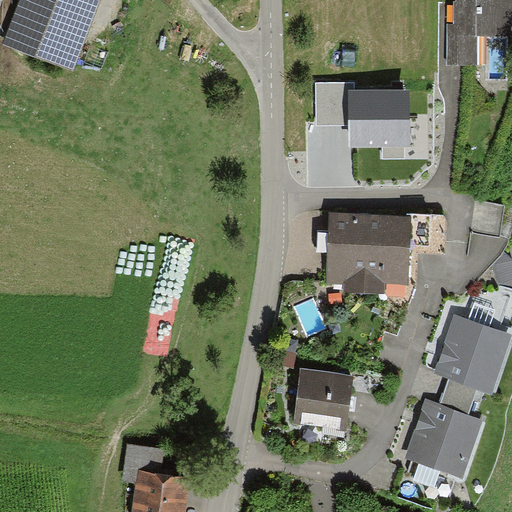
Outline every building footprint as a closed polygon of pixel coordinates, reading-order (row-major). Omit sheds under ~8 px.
[(17,0),(2,39),(75,67),(100,0),(17,0)] [(447,26),(447,63),(479,63),(479,32),(511,32),(511,0),(457,0),(457,2),(455,1),(454,26),(447,26)] [(349,90),(355,90),(355,83),(316,83),(316,126),(349,126),(349,90)] [(349,126),(350,147),(383,147),(404,147),(410,147),(409,90),(355,90),(349,90),(349,126)] [(404,147),(383,147),(383,158),(404,158),(404,147)] [(405,218),(329,215),(326,283),(344,284),(343,294),(410,296),(412,249),(433,250),(434,213),(406,212),(405,218)] [(511,336),(455,318),(435,373),(451,379),(476,388),(492,394),(511,338),(511,336)] [(302,372),(295,422),(344,429),(351,379),(302,372)] [(476,388),(451,379),(441,406),(466,415),(476,388)] [(441,406),(426,400),(405,458),(462,478),(483,421),(466,415),(441,406)] [(122,477),(136,478),(139,463),(174,468),(175,461),(162,460),(164,442),(127,437),(122,477)] [(184,511),(191,470),(174,468),(139,463),(136,478),(132,511),(184,511)]
